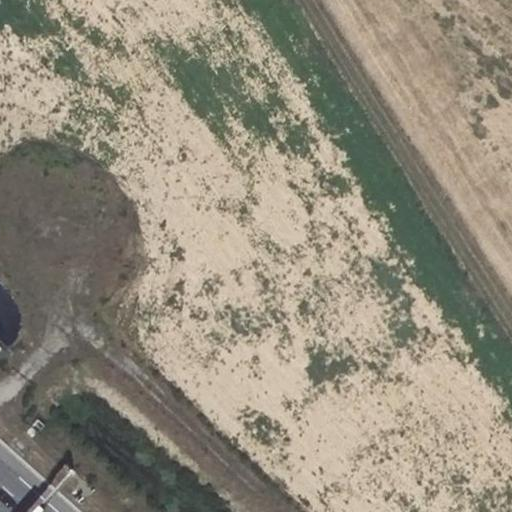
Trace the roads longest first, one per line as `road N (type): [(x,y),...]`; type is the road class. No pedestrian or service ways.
road 1 (track): [(511,317),(445,224),(312,0)]
road 2 (track): [(0,415),(107,511)]
